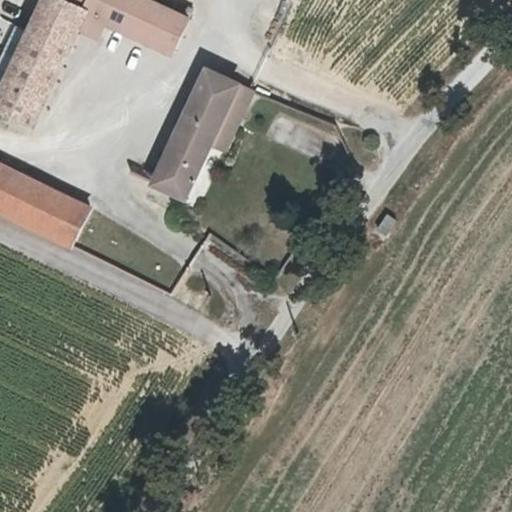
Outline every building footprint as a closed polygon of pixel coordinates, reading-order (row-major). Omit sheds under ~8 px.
[(80,8),(62,0),(34,0),(0,74),(0,107),(26,121),(80,8)] [(84,0),(80,8),(100,17),(170,49),(184,16),(148,0),(84,0)] [(73,23),(94,33),(100,17),(80,8),(73,23)] [(204,62),(148,176),(176,189),(184,193),(210,138),(239,80),(239,78),(204,62)] [(210,138),(224,145),(251,86),(239,80),(210,138)] [(0,162),(0,210),(64,241),(83,204),(0,162)] [(395,211),(387,206),(381,216),(380,215),(377,221),(385,226),(395,211)]
